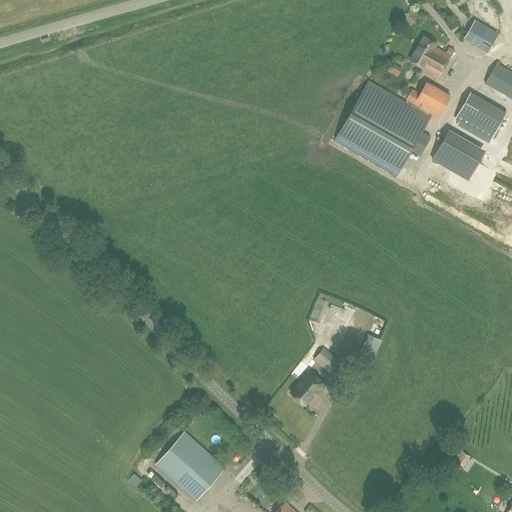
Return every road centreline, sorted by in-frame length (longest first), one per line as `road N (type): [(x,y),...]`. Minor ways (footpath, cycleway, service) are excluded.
road 1 (unclassified): [(344,511),(274,452),(139,305),(0,174)]
road 2 (unclassified): [(0,44),(151,0)]
